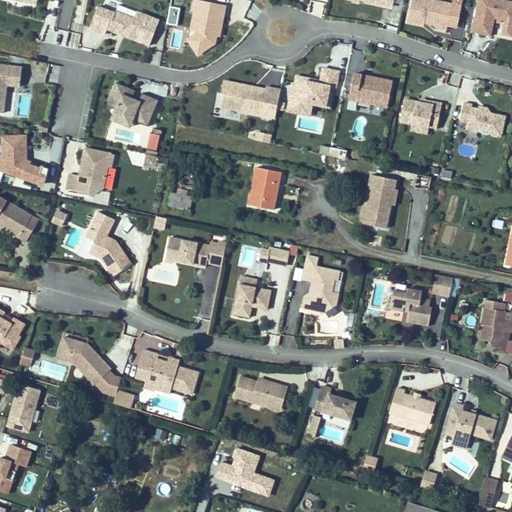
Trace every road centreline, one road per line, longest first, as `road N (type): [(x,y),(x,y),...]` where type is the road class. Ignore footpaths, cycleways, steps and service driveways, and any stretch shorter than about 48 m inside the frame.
road 1 (residential): [(511,387),(407,352),(268,354),(67,292)]
road 2 (residential): [(511,76),(303,17)]
road 3 (residential): [(81,57),(189,81),(262,40)]
